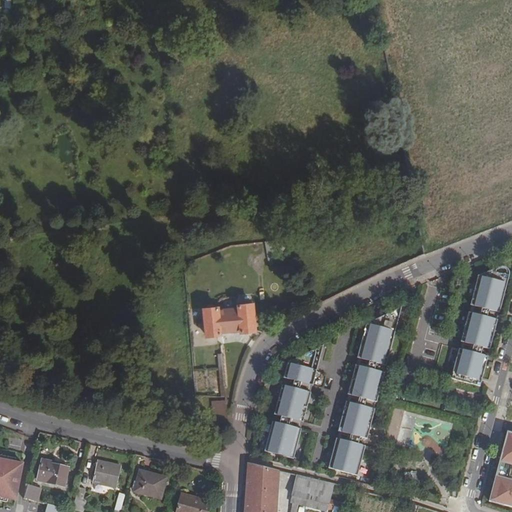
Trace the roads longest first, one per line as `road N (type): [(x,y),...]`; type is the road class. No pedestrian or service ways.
road 1 (residential): [(233,462),(245,378),(268,337),(511,231)]
road 2 (track): [(130,155),(145,175),(205,215),(0,241)]
road 3 (tertiary): [(0,407),(54,426),(233,462)]
road 4 (residential): [(511,340),(471,489),(475,511)]
road 5 (track): [(0,108),(52,98),(92,105),(119,127),(129,145),(126,163)]
